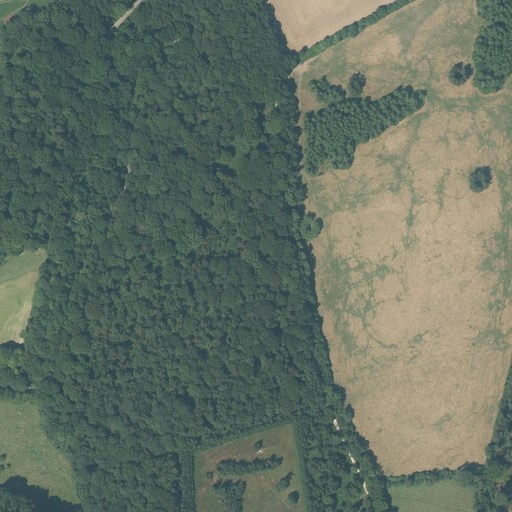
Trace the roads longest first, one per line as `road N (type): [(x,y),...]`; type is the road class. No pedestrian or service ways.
road 1 (unclassified): [(0,385),(39,384),(54,370),(77,277),(120,191),(143,107),(192,56),(181,38),(110,45),(107,34),(138,0)]
road 2 (track): [(248,0),(273,76),(286,230),(314,368),(375,511)]
